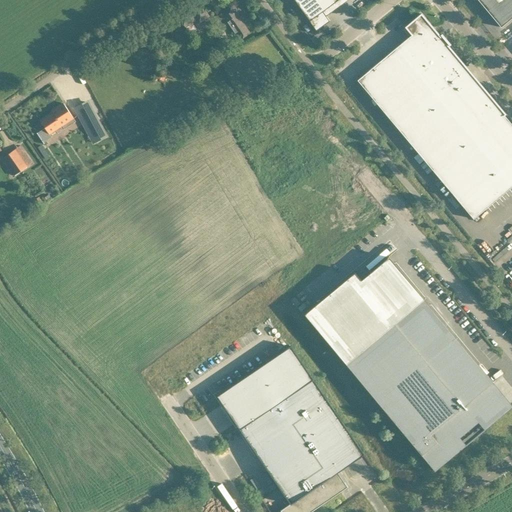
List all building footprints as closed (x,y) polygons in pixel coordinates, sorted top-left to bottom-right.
[(174,14),(183,28),(193,21),(196,25),(209,17),(197,0),(186,8),(186,6),(174,14)] [(294,0),(309,20),(309,21),(316,31),(329,21),(322,12),(338,0),(294,0)] [(511,0),(477,0),(501,27),(511,17),(511,0)] [(249,33),(238,16),(240,14),(233,5),(217,15),(228,30),(232,28),(240,39),(249,33)] [(511,125),(504,115),(505,114),(447,45),(448,44),(449,45),(450,44),(448,42),(441,34),(441,35),(441,36),(440,37),(421,14),(405,27),(411,35),(357,80),(473,219),(511,186),(511,125)] [(152,79),(157,81),(158,79),(161,81),(164,75),(156,71),(152,79)] [(37,133),(36,133),(44,144),(44,142),(51,137),(52,137),(51,136),(50,136),(49,134),(62,126),(64,129),(75,122),(63,103),(55,109),(56,110),(40,121),(45,128),(37,133)] [(95,115),(82,122),(89,136),(102,129),(95,115)] [(13,175),(14,175),(27,166),(27,165),(25,167),(14,150),(16,149),(15,148),(1,158),(2,159),(3,157),(15,174),(13,175)] [(354,272),(302,315),(317,332),(329,346),(343,363),(415,448),(434,470),(484,429),(485,429),(505,412),(486,389),(493,383),(493,382),(479,366),(450,331),(429,306),(423,299),(422,297),(417,292),(411,284),(388,257),(361,280),(354,272)] [(220,394),(216,396),(219,400),(225,408),(232,418),(235,423),(238,427),(238,428),(239,429),(243,436),(256,453),(256,454),(278,487),(290,504),(280,511),(281,511),(311,511),(341,492),(348,487),(337,472),(363,455),(364,454),(313,379),(293,350),(290,346),(220,394)]
